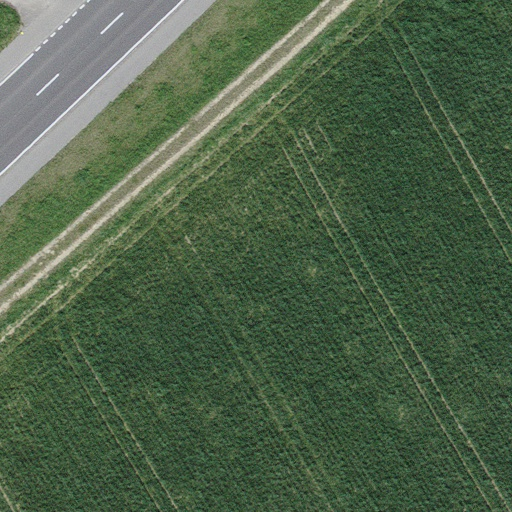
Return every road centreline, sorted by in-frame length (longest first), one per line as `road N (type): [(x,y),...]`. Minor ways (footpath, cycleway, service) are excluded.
road 1 (track): [(338,0),(0,301)]
road 2 (primary): [(0,129),(134,0)]
